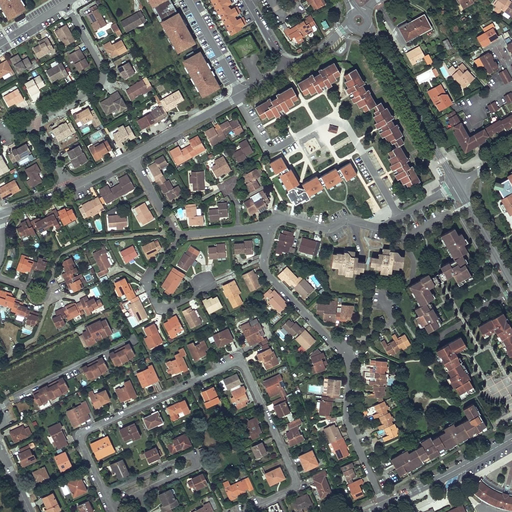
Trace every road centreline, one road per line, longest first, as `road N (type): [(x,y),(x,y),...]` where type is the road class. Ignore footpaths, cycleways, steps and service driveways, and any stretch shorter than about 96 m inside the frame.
road 1 (residential): [(243,511),(299,485),(239,358),(79,433),(105,492)]
road 2 (residential): [(268,227),(265,273),(348,360),(345,416),(386,501)]
road 3 (residential): [(236,98),(265,148),(325,120),(346,126),(399,217)]
road 4 (tertiary): [(365,26),(456,184)]
road 5 (residential): [(138,494),(193,468),(187,454),(105,492)]
road 6 (residential): [(34,123),(103,79),(65,4)]
road 7 (residential): [(268,227),(282,218),(330,229),(347,219),(384,226),(399,217)]
road 8 (tertiary): [(386,501),(511,437)]
road 9 (residential): [(180,234),(148,282),(149,294),(169,308),(202,283)]
road 10 (residential): [(132,159),(236,98)]
